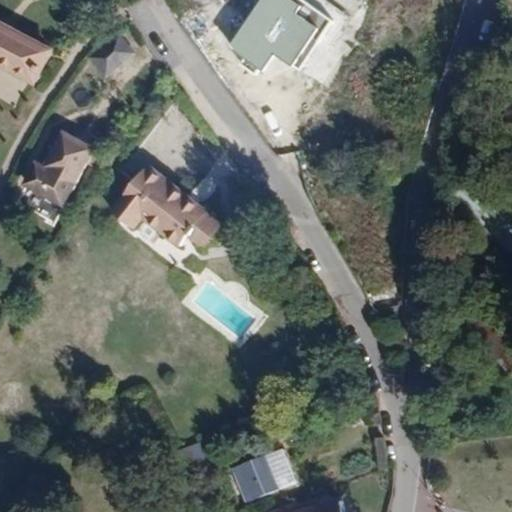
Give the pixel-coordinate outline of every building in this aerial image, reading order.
[(197,0),(202,10),(222,0),(197,0)] [(333,20),(303,0),(260,0),(229,48),(262,70),(274,53),(299,70),(321,38),(333,20)] [(55,48),(0,18),(0,69),(34,88),(55,48)] [(117,31),(88,56),(107,79),(137,54),(117,31)] [(0,98),(16,104),(21,88),(5,82),(0,94),(0,98)] [(96,148),(54,125),(12,198),(54,221),(96,148)] [(206,210),(146,164),(108,212),(132,230),(141,219),(177,247),(185,236),(205,211),(206,210)] [(222,225),(205,211),(185,236),(203,250),(222,225)] [(284,449),(266,456),(278,490),(296,484),(284,449)] [(266,456),(233,468),(247,501),(278,490),(266,456)] [(316,499),(296,504),(298,511),(293,511),(283,511),(283,508),(267,511),(342,511),(339,500),(318,506),(316,499)]
